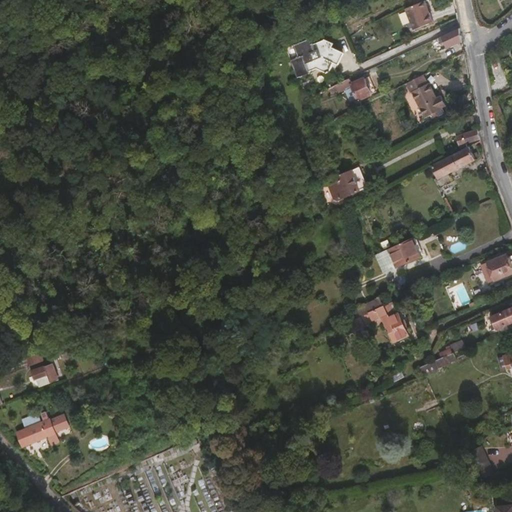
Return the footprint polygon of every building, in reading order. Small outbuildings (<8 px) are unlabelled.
[(430,10),(426,1),(407,10),(411,19),(430,10)] [(316,27),(337,17),(332,7),(311,18),(316,27)] [(435,21),(430,10),(411,19),(417,30),(435,21)] [(463,41),(460,27),(441,36),(448,48),(463,41)] [(297,73),(340,52),(341,49),(332,47),(334,42),(326,39),(313,45),(310,39),(287,49),(297,73)] [(312,72),(318,69),(326,72),(328,74),(333,72),(332,69),(334,62),(336,62),(340,52),(297,73),(300,80),(313,74),(312,72)] [(444,93),(442,88),(437,79),(436,80),(431,71),(414,80),(419,89),(421,88),(434,113),(450,104),(450,103),(454,101),(448,90),(444,93)] [(372,94),(365,79),(353,84),(351,79),(340,84),(342,91),(346,90),(351,100),(358,97),(359,100),(372,94)] [(469,144),(481,138),(480,129),(458,138),(463,150),(470,146),(469,144)] [(450,174),(477,159),(470,146),(463,150),(433,166),(439,178),(437,180),(441,189),(454,182),(450,174)] [(360,191),(352,170),(340,175),(342,181),(331,185),(337,201),(360,191)] [(422,255),(414,237),(389,249),(398,267),(422,255)] [(511,253),(509,255),(508,254),(489,261),(490,263),(483,266),(489,282),(496,279),(497,280),(511,273),(511,253)] [(359,317),(385,305),(381,296),(355,308),(359,317)] [(396,314),(396,313),(398,312),(393,301),(385,305),(359,317),(352,320),(355,327),(374,319),(375,323),(378,324),(380,324),(386,322),(395,342),(409,335),(406,328),(409,326),(406,320),(403,321),(402,321),(399,314),(396,314)] [(495,330),(511,322),(511,307),(493,316),(496,323),(492,325),(494,328),(495,330)] [(468,347),(464,339),(451,345),(454,353),(468,347)] [(467,357),(465,352),(456,356),(458,361),(467,357)] [(27,357),(29,365),(44,362),(42,354),(27,357)] [(456,361),(453,354),(443,358),(446,365),(456,361)] [(510,367),(507,354),(501,356),(505,368),(510,367)] [(436,369),(446,365),(443,358),(420,367),(424,376),(437,371),(436,369)] [(47,371),(43,363),(33,367),(36,376),(47,371)] [(394,383),(404,375),(397,367),(388,375),(394,383)] [(31,444),(62,431),(56,416),(24,430),(31,444)] [(493,476),(481,449),(465,457),(477,483),(493,476)] [(477,483),(465,457),(459,459),(472,486),(477,483)]
